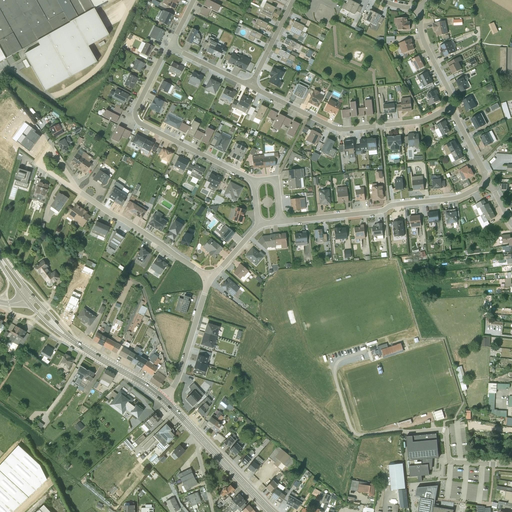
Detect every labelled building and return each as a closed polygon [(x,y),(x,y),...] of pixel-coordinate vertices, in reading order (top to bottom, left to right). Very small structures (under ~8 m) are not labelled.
[(0,0),(0,46),(7,58),(36,42),(94,11),(93,9),(109,0),(0,0)] [(164,0),(162,4),(168,7),(168,8),(170,9),(172,8),(174,10),(178,3),(179,3),(180,0),(164,0)] [(207,0),(206,0),(203,6),(207,8),(206,9),(203,8),(199,14),(206,17),(210,9),(216,13),(220,6),(213,3),(207,0)] [(273,0),(266,0),(262,8),(272,13),(275,8),(270,6),(273,0)] [(343,3),(341,9),(348,13),(354,2),(348,0),(347,0),(346,0),(345,4),(343,3)] [(354,2),(348,13),(354,15),(355,12),(359,13),(361,8),(357,6),(357,4),(354,2)] [(262,8),(258,17),(263,20),(265,17),(268,19),(269,18),(270,18),(272,13),(262,8)] [(39,46),(24,54),(44,91),(97,62),(88,47),(107,35),(94,11),(36,42),(39,46)] [(155,19),(155,20),(159,21),(159,22),(168,26),(170,22),(169,22),(170,20),(171,20),(173,16),(164,11),(163,12),(159,11),(157,15),(155,19)] [(370,23),(375,13),(370,11),(369,11),(367,15),(365,14),(362,19),(370,23)] [(375,13),(370,23),(375,26),(377,22),(380,24),(383,19),(378,16),(379,15),(375,13)] [(303,27),(306,21),(301,18),(298,24),(294,22),(291,27),(305,33),(307,29),(303,27)] [(407,18),(394,18),(394,24),(396,24),(396,27),(398,27),(398,30),(410,30),(410,22),(407,22),(407,18)] [(257,19),(253,28),(258,31),(259,28),(263,30),(263,29),(264,29),(267,24),(257,19)] [(495,21),(489,24),(494,34),(499,32),(495,21)] [(445,22),(434,24),(435,29),(436,29),(437,36),(448,34),(445,22)] [(165,32),(154,26),(149,37),(159,42),(163,35),(165,32)] [(291,27),(289,32),(293,34),(291,38),(300,42),(302,38),(303,39),(306,34),(305,33),(291,27)] [(197,32),(192,29),(185,42),(191,45),(192,43),(197,46),(200,40),(200,39),(199,37),(199,35),(198,34),(197,33),(197,32)] [(252,30),(247,39),(253,42),(254,39),(257,41),(258,40),(259,41),(261,35),(252,30)] [(210,37),(209,38),(208,37),(205,42),(204,42),(201,48),(207,51),(206,52),(211,55),(216,44),(213,42),(214,39),(210,37)] [(297,50),(300,45),(285,38),(283,43),(284,44),(283,45),(287,47),(286,49),(287,50),(285,53),(294,57),(296,58),(298,55),(291,52),(293,48),(297,50)] [(414,45),(412,39),(398,44),(402,54),(415,50),(413,46),(414,45)] [(440,46),(441,50),(440,50),(444,58),(457,52),(455,48),(456,48),(454,41),(451,43),(451,42),(440,46)] [(145,44),(141,42),(139,47),(142,49),(139,56),(146,60),(151,50),(152,50),(154,47),(145,43),(145,44)] [(216,44),(211,55),(219,58),(221,54),(224,55),(227,50),(224,48),(224,47),(217,44),(216,44)] [(280,50),(277,55),(278,56),(281,58),(280,61),(285,63),(287,59),(292,62),(294,57),(285,53),(280,50)] [(234,66),(238,58),(235,56),(236,54),(232,52),(230,56),(227,54),(224,60),(231,63),(230,64),(234,66)] [(239,57),(234,66),(244,71),(250,60),(240,55),(239,57)] [(419,56),(411,61),(414,67),(417,71),(425,67),(419,56)] [(449,68),(452,75),(462,70),(459,62),(462,61),(460,57),(448,64),(449,67),(449,68)] [(141,71),(145,64),(135,59),(133,67),(132,69),(140,73),(141,71)] [(172,63),(168,72),(171,73),(172,73),(175,74),(174,76),(178,78),(183,67),(180,66),(179,66),(172,63)] [(268,83),(276,87),(279,88),(282,83),(279,82),(283,73),(272,67),(268,75),(270,78),(268,83)] [(188,81),(198,86),(203,76),(200,75),(199,75),(193,72),(188,81)] [(420,88),(422,89),(433,83),(428,72),(418,77),(421,84),(420,85),(419,86),(420,88)] [(132,89),(138,79),(129,74),(124,85),(132,89)] [(456,82),(461,93),(469,89),(465,82),(469,80),(467,76),(456,82)] [(215,95),(220,84),(209,79),(204,89),(205,90),(204,91),(208,93),(209,92),(215,95)] [(162,81),(158,89),(164,92),(166,93),(169,94),(173,87),(162,81)] [(292,95),(301,99),(301,98),(303,99),(309,86),(299,81),(297,85),(296,84),(291,93),(293,94),(292,95)] [(116,89),(112,98),(120,102),(120,103),(125,106),(129,96),(128,96),(128,95),(116,89)] [(219,99),(223,101),(224,102),(226,103),(227,103),(229,104),(232,99),(233,99),(236,93),(232,91),(231,92),(224,89),(219,99)] [(320,93),(313,90),(307,103),(317,108),(323,96),(319,94),(320,93)] [(439,94),(437,90),(427,95),(430,101),(428,102),(430,106),(436,103),(436,104),(441,102),(439,98),(440,97),(438,94),(439,94)] [(246,111),(251,100),(242,95),(237,104),(237,103),(233,101),(230,107),(234,109),(244,114),(246,111)] [(154,97),(149,109),(158,114),(161,108),(163,108),(164,108),(165,107),(167,104),(154,97)] [(477,107),(471,97),(463,101),(466,106),(465,107),(467,112),(477,107)] [(397,105),(397,112),(402,111),(402,113),(412,112),(411,98),(401,99),(402,104),(397,105)] [(329,99),(323,111),(328,113),(330,114),(330,113),(335,115),(340,104),(342,103),(342,102),(342,100),(340,99),(338,100),(337,102),(336,102),(336,103),(329,99)] [(364,112),(366,112),(366,116),(373,115),(372,100),(365,101),(365,108),(357,109),(358,117),(365,116),(364,112)] [(350,113),(351,117),(358,117),(356,102),(349,103),(350,110),(341,110),(342,118),(349,118),(348,114),(350,113)] [(511,119),(506,102),(501,104),(506,120),(511,119)] [(383,105),(384,114),(395,113),(395,112),(397,112),(396,104),(394,104),(383,105)] [(254,118),(260,121),(267,108),(260,105),(254,118)] [(106,110),(102,116),(116,123),(122,110),(115,107),(112,113),(106,110)] [(66,118),(54,110),(52,113),(58,118),(57,120),(63,123),(66,118)] [(277,113),(270,110),(267,117),(273,120),(277,113)] [(177,130),(182,120),(175,116),(169,113),(168,116),(164,123),(177,130)] [(488,124),(483,113),(471,119),(477,130),(488,124)] [(272,128),(278,131),(281,124),(284,117),(278,114),(272,128)] [(281,124),(288,128),(291,120),(284,117),(281,124)] [(199,124),(193,121),(190,127),(182,123),(178,130),(185,134),(187,130),(188,131),(186,134),(193,137),(199,124)] [(299,124),(293,121),(286,134),(292,137),(292,138),(299,124)] [(447,124),(446,121),(436,126),(438,129),(435,131),(439,138),(450,132),(447,125),(447,124)] [(59,125),(58,124),(49,129),(54,138),(63,133),(61,129),(65,128),(62,123),(59,125)] [(118,126),(111,139),(118,143),(121,136),(127,139),(131,132),(118,126)] [(304,126),(298,137),(300,138),(302,133),(308,136),(310,131),(308,129),(304,126)] [(214,131),(207,128),(204,134),(196,130),(193,137),(199,141),(201,137),(202,138),(200,141),(207,145),(207,144),(214,131)] [(320,135),(311,130),(310,131),(308,136),(306,141),(315,146),(320,135)] [(480,137),(482,141),(483,141),(484,143),(483,143),(485,147),(497,141),(492,131),(480,137)] [(213,148),(223,153),(230,139),(220,134),(215,132),(212,139),(216,141),(213,148)] [(139,147),(141,148),(146,139),(135,134),(131,143),(135,145),(135,146),(138,148),(139,147)] [(416,148),(420,148),(419,134),(415,135),(415,134),(408,134),(408,137),(405,137),(405,144),(409,144),(409,148),(416,147),(416,148)] [(273,142),(262,136),(262,143),(265,141),(271,145),(273,142)] [(401,136),(387,137),(389,148),(391,147),(391,150),(400,149),(400,146),(402,146),(401,136)] [(71,142),(68,137),(57,143),(63,154),(67,151),(66,148),(71,146),(70,143),(71,142)] [(326,138),(320,151),(320,152),(327,156),(328,155),(333,158),(336,151),(331,148),(334,142),(332,141),(333,141),(326,138)] [(367,139),(368,151),(377,150),(377,146),(380,146),(380,138),(373,138),(367,139)] [(150,150),(155,152),(158,146),(146,139),(140,151),(144,153),(143,154),(147,156),(150,150)] [(361,152),(362,154),(365,154),(365,151),(368,151),(367,139),(360,140),(360,145),(356,146),(356,152),(361,152)] [(349,159),(349,158),(355,158),(355,157),(353,140),(350,140),(345,141),(342,142),(343,145),(338,145),(338,152),(343,152),(347,151),(348,159),(349,159)] [(448,156),(460,149),(458,145),(458,146),(455,141),(443,147),(448,156)] [(228,156),(240,162),(246,149),(235,143),(228,156)] [(168,163),(173,153),(165,149),(165,150),(162,149),(158,156),(161,157),(160,159),(168,163)] [(462,152),(460,149),(451,154),(455,162),(456,162),(464,157),(461,153),(462,152)] [(69,163),(77,169),(87,155),(83,152),(80,150),(78,153),(77,152),(69,163)] [(292,151),(287,162),(291,164),(295,157),(300,159),(302,155),(292,151)] [(316,161),(320,154),(314,151),(310,159),(316,161)] [(278,159),(277,153),(273,153),(263,154),(263,155),(265,168),(269,168),(269,167),(275,166),(274,160),(278,159)] [(92,158),(87,155),(77,169),(83,173),(85,173),(91,164),(89,163),(92,158)] [(263,155),(252,156),(253,168),(257,168),(257,169),(265,168),(263,155)] [(182,174),(183,171),(188,161),(178,156),(173,166),(179,169),(178,172),(182,174)] [(189,164),(186,170),(191,172),(190,176),(192,177),(190,182),(196,184),(198,180),(199,180),(201,177),(204,169),(195,165),(194,167),(189,164)] [(459,171),(464,180),(474,175),(471,169),(469,170),(467,166),(459,171)] [(24,170),(18,169),(15,179),(20,181),(20,182),(27,184),(30,173),(24,171),(24,170)] [(93,180),(98,183),(99,182),(104,185),(109,177),(106,175),(108,172),(104,169),(101,172),(99,170),(93,180)] [(299,169),(287,171),(288,180),(303,178),(303,171),(303,169),(299,169)] [(214,176),(214,175),(210,173),(206,181),(209,183),(207,188),(214,192),(215,189),(216,189),(221,178),(216,175),(215,177),(214,176)] [(423,176),(412,177),(414,191),(420,190),(421,191),(425,190),(423,176)] [(432,177),(433,190),(442,189),(442,188),(446,188),(445,181),(442,181),(441,179),(440,176),(436,176),(436,177),(432,177)] [(403,185),(402,177),(401,177),(401,179),(395,180),(396,188),(393,190),(394,193),(400,191),(400,190),(404,190),(404,189),(405,189),(404,185),(403,185)] [(42,184),(42,183),(39,182),(39,180),(36,178),(34,184),(37,185),(35,193),(37,194),(35,197),(35,199),(36,201),(38,201),(40,201),(41,200),(42,196),(44,196),(45,193),(46,193),(47,190),(47,189),(48,185),(45,184),(44,185),(42,184)] [(288,180),(289,190),(303,188),(302,178),(288,180)] [(108,198),(114,202),(123,187),(116,182),(113,186),(114,187),(111,191),(112,191),(108,198)] [(237,197),(242,188),(229,182),(223,195),(232,200),(235,201),(237,198),(237,197)] [(198,186),(195,184),(190,195),(193,196),(198,186)] [(377,184),(372,184),(372,187),(373,200),(384,199),(383,186),(377,187),(377,184)] [(129,191),(123,187),(114,202),(121,206),(124,202),(123,201),(127,196),(126,195),(129,191)] [(346,187),(335,188),(337,204),(350,202),(350,201),(347,201),(346,187)] [(355,200),(359,200),(360,202),(365,201),(364,188),(361,188),(361,190),(354,191),(355,200)] [(328,190),(318,191),(319,205),(323,205),(323,206),(330,205),(328,190)] [(58,212),(68,199),(58,193),(54,199),(55,199),(50,207),(51,207),(50,210),(57,214),(58,212)] [(290,199),(291,210),(305,209),(304,198),(290,199)] [(477,209),(480,216),(492,210),(488,204),(487,204),(486,204),(484,200),(482,201),(481,201),(480,202),(479,203),(476,204),(478,209),(477,209)] [(128,210),(134,215),(140,205),(137,203),(136,205),(129,201),(126,207),(129,208),(128,210)] [(83,210),(76,204),(66,217),(74,222),(83,210)] [(144,208),(140,205),(134,215),(141,219),(143,216),(144,215),(144,214),(146,212),(143,210),(144,208)] [(199,217),(204,209),(200,206),(195,215),(199,217)] [(245,210),(235,207),(234,211),(233,212),(234,212),(232,220),(242,224),(244,218),(243,217),(245,210)] [(446,222),(447,225),(454,224),(454,226),(458,226),(457,223),(458,223),(456,209),(450,210),(450,209),(448,210),(443,211),(444,214),(446,214),(446,218),(447,219),(446,220),(447,222),(446,222)] [(87,212),(83,210),(74,222),(81,227),(89,216),(86,214),(87,212)] [(482,228),(485,227),(490,225),(488,221),(495,217),(492,210),(480,216),(477,218),(482,228)] [(156,230),(156,229),(160,232),(161,232),(167,222),(161,218),(162,215),(157,211),(155,214),(154,213),(150,218),(151,219),(148,224),(156,230)] [(438,211),(428,213),(429,223),(434,223),(435,223),(439,223),(438,211)] [(420,215),(410,216),(412,229),(412,231),(413,231),(416,231),(416,230),(416,228),(422,228),(420,215)] [(183,226),(174,220),(168,231),(170,232),(167,236),(173,240),(183,226)] [(403,221),(393,222),(394,237),(405,236),(403,221)] [(96,222),(90,235),(96,238),(98,235),(102,225),(96,222)] [(376,224),(374,225),(374,227),(372,227),(373,237),(378,236),(378,239),(384,239),(382,223),(376,224)] [(109,227),(102,225),(98,235),(104,238),(109,227)] [(365,239),(364,225),(360,225),(360,227),(353,228),(354,240),(355,240),(355,242),(356,243),(359,242),(360,242),(359,239),(365,239)] [(228,228),(224,226),(223,227),(221,228),(221,229),(220,230),(220,231),(218,233),(221,236),(220,237),(226,242),(235,234),(228,228)] [(333,228),(334,240),(340,240),(340,241),(341,241),(342,241),(343,241),(343,240),(343,239),(346,239),(345,228),(339,228),(333,228)] [(182,238),(180,244),(188,246),(193,230),(188,229),(186,233),(185,233),(183,238),(182,238)] [(313,230),(314,239),(322,238),(323,242),(326,242),(326,240),(328,240),(327,234),(322,235),(322,234),(321,233),(321,229),(313,230)] [(124,237),(115,231),(113,235),(113,236),(109,242),(109,243),(108,246),(114,251),(117,247),(124,237)] [(295,246),(307,245),(305,231),(301,232),(301,233),(294,234),(295,246)] [(281,249),(286,248),(285,233),(273,235),(275,249),(281,249)] [(509,246),(511,245),(511,237),(510,238),(510,234),(502,235),(503,244),(509,243),(509,246)] [(271,248),(275,248),(273,235),(270,235),(269,236),(265,236),(262,237),(260,238),(257,242),(266,249),(267,248),(271,247),(271,248)] [(222,249),(210,239),(203,247),(209,253),(214,258),(222,249)] [(144,250),(142,248),(135,259),(143,263),(149,254),(144,251),(144,250)] [(252,248),(244,256),(250,261),(250,262),(251,263),(252,263),(255,266),(263,258),(263,257),(264,255),(260,252),(258,254),(252,248)] [(150,269),(159,275),(166,265),(163,262),(162,264),(159,262),(160,261),(157,258),(150,269)] [(48,267),(47,266),(45,263),(45,262),(44,261),(44,262),(42,260),(33,267),(34,268),(39,275),(40,274),(46,283),(46,284),(48,286),(49,287),(50,286),(51,286),(52,285),(52,284),(60,278),(54,271),(51,273),(47,268),(48,267)] [(239,264),(237,267),(237,268),(232,273),(240,280),(240,279),(243,282),(250,274),(248,272),(248,271),(239,264)] [(228,279),(221,287),(226,291),(232,296),(239,289),(228,279)] [(179,297),(175,309),(186,312),(191,295),(184,293),(183,298),(179,297)] [(143,302),(141,301),(135,314),(137,315),(138,313),(143,316),(147,309),(141,306),(142,304),(143,305),(144,303),(143,302)] [(86,310),(84,309),(78,317),(82,320),(80,322),(84,324),(85,323),(89,326),(96,318),(93,315),(93,316),(92,315),(90,313),(90,314),(89,313),(87,311),(86,311),(86,310)] [(118,334),(118,333),(120,331),(123,322),(115,319),(108,334),(110,335),(111,333),(113,334),(110,340),(107,339),(103,346),(111,351),(118,334)] [(97,343),(105,324),(103,323),(101,328),(99,327),(93,340),(97,343)] [(218,327),(207,324),(204,333),(216,336),(218,327)] [(97,343),(102,346),(110,328),(105,325),(97,343)] [(20,329),(15,326),(13,330),(12,330),(10,333),(11,334),(8,339),(13,342),(20,329)] [(13,342),(17,345),(21,339),(22,340),(24,337),(23,336),(26,332),(24,331),(23,330),(22,329),(21,329),(20,329),(13,342)] [(120,334),(121,332),(120,331),(118,333),(118,334),(111,351),(116,353),(121,345),(118,344),(122,338),(120,337),(121,335),(120,334)] [(201,344),(212,348),(216,336),(204,333),(201,344)] [(482,346),(490,347),(490,337),(482,336),(482,346)] [(118,355),(123,357),(130,343),(129,342),(128,343),(126,342),(118,355)] [(377,350),(373,352),(374,355),(378,354),(379,356),(381,355),(382,356),(389,354),(389,357),(397,354),(397,352),(403,350),(401,343),(387,348),(386,344),(379,346),(376,347),(377,350)] [(46,346),(43,350),(42,350),(40,353),(44,356),(40,361),(47,365),(49,362),(46,360),(47,358),(49,359),(51,355),(50,354),(52,351),(49,349),(50,348),(47,346),(46,347),(46,346)] [(127,349),(123,357),(131,362),(138,348),(136,346),(132,352),(127,349)] [(141,349),(138,348),(131,362),(136,365),(141,357),(143,353),(140,352),(141,349)] [(196,361),(207,365),(211,353),(199,350),(196,358),(197,358),(196,361)] [(148,358),(141,368),(146,372),(157,357),(154,354),(154,355),(151,353),(148,358)] [(159,360),(162,355),(160,354),(146,372),(152,376),(157,368),(158,369),(161,366),(158,364),(160,361),(159,360)] [(59,366),(67,370),(72,360),(68,358),(69,357),(65,355),(59,366)] [(141,357),(136,365),(141,368),(146,360),(141,357)] [(206,367),(207,365),(196,361),(193,368),(192,373),(205,377),(208,368),(206,367)] [(163,384),(162,382),(166,376),(166,372),(169,371),(168,365),(164,366),(163,362),(150,380),(158,387),(159,385),(161,387),(163,384)] [(85,369),(80,366),(79,366),(79,367),(74,376),(78,378),(75,383),(79,385),(87,370),(85,369)] [(462,366),(456,368),(463,391),(467,389),(465,382),(467,381),(462,366)] [(108,388),(115,375),(106,369),(98,383),(108,388)] [(92,377),(94,374),(88,370),(77,389),(82,392),(88,381),(91,382),(93,378),(92,377)] [(496,393),(497,384),(489,383),(488,393),(496,393)] [(130,403),(132,400),(127,396),(126,398),(124,396),(125,395),(120,391),(118,395),(113,391),(109,396),(114,400),(109,406),(121,414),(125,409),(137,418),(142,411),(135,406),(134,408),(133,407),(130,403)] [(201,398),(194,391),(185,399),(192,406),(201,398)] [(494,409),(495,393),(489,393),(488,411),(497,416),(506,417),(507,411),(497,410),(494,409)] [(228,401),(229,400),(224,396),(219,404),(222,407),(215,416),(213,414),(205,425),(210,428),(221,414),(230,402),(228,401)] [(211,401),(207,397),(197,406),(197,407),(198,406),(200,408),(196,411),(202,417),(205,414),(203,412),(209,407),(208,406),(210,403),(211,401)] [(442,410),(434,412),(437,421),(445,418),(442,410)] [(143,424),(148,430),(160,419),(159,420),(157,417),(155,414),(155,413),(143,424)] [(219,423),(224,416),(221,414),(210,428),(215,432),(221,425),(219,423)] [(74,426),(79,431),(85,426),(80,421),(74,426)] [(170,431),(171,430),(166,424),(153,436),(159,442),(155,445),(162,452),(169,446),(167,444),(173,438),(172,437),(174,435),(170,431)] [(235,436),(232,433),(222,442),(226,445),(227,445),(228,447),(234,441),(235,442),(237,439),(234,437),(235,436)] [(430,464),(432,464),(433,458),(439,458),(436,434),(406,437),(410,476),(418,476),(419,482),(422,482),(422,475),(429,475),(430,470),(430,464)] [(243,443),(240,439),(229,450),(234,456),(242,449),(239,446),(243,443)] [(0,511),(11,511),(46,480),(39,465),(18,446),(0,465),(0,511)] [(171,455),(174,460),(177,457),(184,451),(179,446),(173,452),(173,453),(171,455)] [(293,463),(295,461),(277,446),(268,457),(274,462),(273,464),(281,471),(285,466),(289,469),(290,467),(293,463)] [(254,452),(251,450),(240,462),(245,466),(251,459),(254,455),(253,454),(254,452)] [(247,468),(246,468),(250,471),(252,473),(255,468),(256,469),(263,461),(257,456),(247,468)] [(405,488),(403,464),(388,465),(390,490),(405,488)] [(180,479),(182,482),(193,477),(192,473),(190,468),(177,474),(179,479),(180,479)] [(281,475),(282,474),(281,472),(265,487),(271,494),(279,484),(276,481),(281,476),(281,475)] [(195,480),(193,477),(182,482),(183,485),(181,486),(181,487),(183,492),(184,492),(187,491),(189,490),(189,488),(197,484),(195,480)] [(350,480),(349,490),(357,492),(368,495),(368,496),(373,497),(375,484),(359,482),(350,480)] [(270,496),(275,500),(281,493),(284,488),(279,484),(271,494),(270,496)] [(225,487),(219,493),(222,496),(225,494),(228,497),(225,500),(223,500),(226,503),(228,502),(230,499),(231,499),(229,496),(234,490),(234,489),(233,488),(232,488),(230,486),(227,489),(225,487)] [(431,511),(433,503),(434,500),(436,486),(417,487),(415,497),(420,497),(417,511),(431,511)] [(275,500),(280,504),(289,491),(286,489),(282,494),(281,493),(275,500)] [(314,489),(311,494),(317,497),(320,492),(314,489)] [(408,507),(406,489),(398,490),(399,502),(395,501),(392,511),(397,511),(399,508),(408,507)] [(296,499),(298,495),(291,491),(289,495),(286,499),(288,500),(286,503),(291,507),(296,499)] [(189,503),(190,502),(192,506),(193,509),(197,508),(196,504),(196,503),(201,501),(197,492),(186,496),(187,499),(184,500),(185,502),(189,501),(189,503)] [(229,511),(231,510),(243,499),(238,494),(231,500),(230,499),(228,502),(230,505),(222,511),(229,511)] [(330,498),(330,496),(325,494),(320,508),(317,506),(314,511),(322,511),(323,511),(324,511),(330,498)] [(170,511),(174,511),(179,509),(174,497),(165,501),(170,511)] [(291,507),(296,509),(298,506),(300,506),(304,499),(301,497),(298,500),(296,499),(291,507)] [(244,507),(247,504),(245,502),(246,502),(243,499),(231,510),(232,511),(233,511),(237,509),(239,511),(240,511),(245,508),(244,507)] [(124,505),(123,511),(133,511),(133,503),(129,503),(129,505),(124,505)] [(453,511),(453,510),(438,507),(439,504),(433,503),(431,511),(453,511)]
